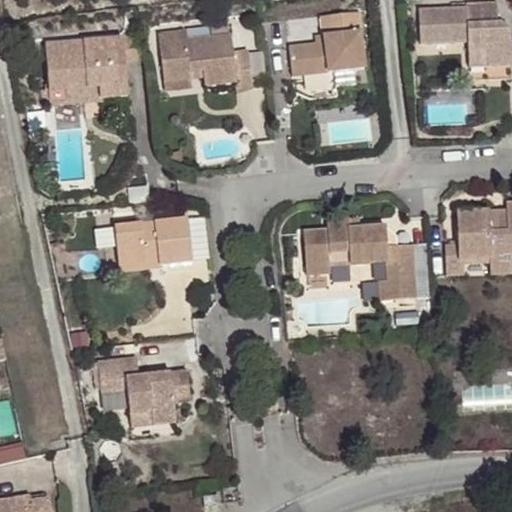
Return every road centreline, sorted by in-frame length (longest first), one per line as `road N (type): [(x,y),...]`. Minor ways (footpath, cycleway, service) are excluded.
road 1 (unclassified): [(511,180),(262,191),(242,219),(253,419),(286,511)]
road 2 (unclassified): [(311,511),(397,483),(511,472)]
